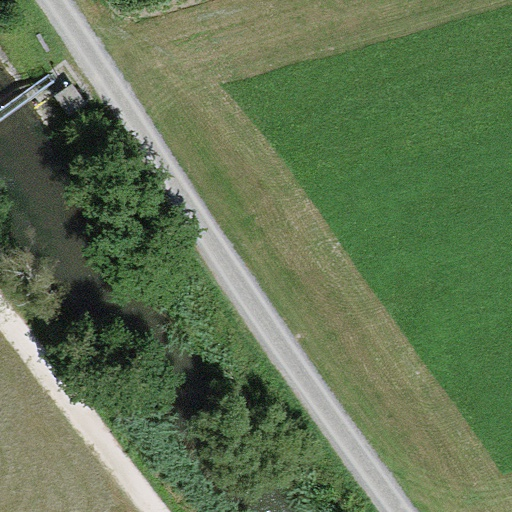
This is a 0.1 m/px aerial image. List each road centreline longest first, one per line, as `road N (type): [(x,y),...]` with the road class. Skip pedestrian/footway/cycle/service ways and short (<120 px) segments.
road 1 (track): [(398,511),(51,0)]
road 2 (track): [(148,511),(0,312)]
